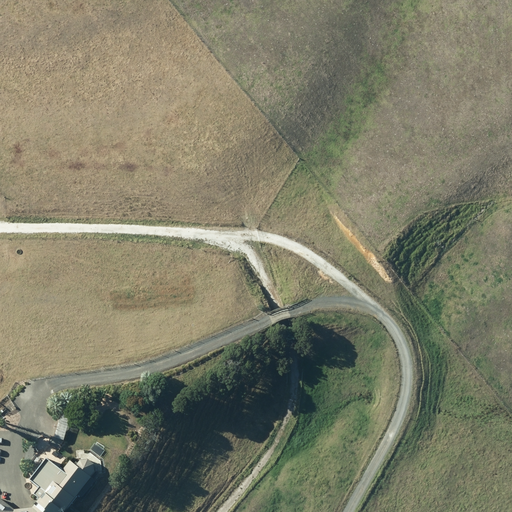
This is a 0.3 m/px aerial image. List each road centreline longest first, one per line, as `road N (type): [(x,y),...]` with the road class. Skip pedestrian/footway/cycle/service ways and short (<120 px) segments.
road 1 (unclassified): [(340,511),(388,417),(397,361),(374,312),(307,254),(245,236),(0,227)]
road 2 (unknown): [(343,287),(121,377),(52,384),(28,396),(0,476)]
